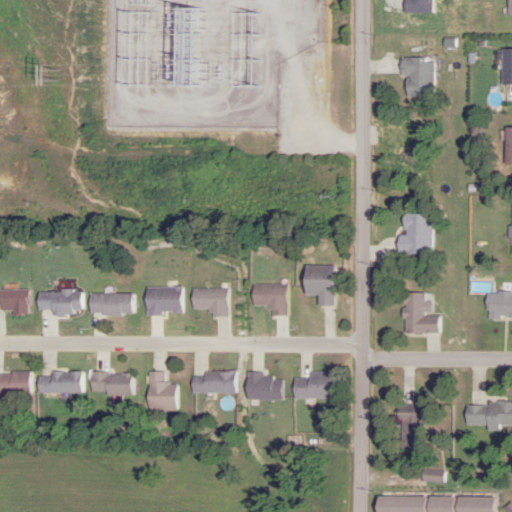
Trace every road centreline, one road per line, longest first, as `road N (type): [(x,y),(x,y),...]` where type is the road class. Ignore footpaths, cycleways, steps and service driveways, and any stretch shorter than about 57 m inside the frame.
road 1 (tertiary): [(362,511),(363,0)]
road 2 (residential): [(364,344),(0,340)]
road 3 (residential): [(364,357),(511,358)]
